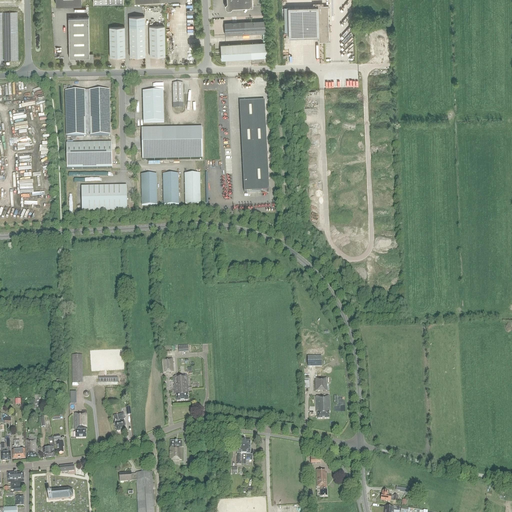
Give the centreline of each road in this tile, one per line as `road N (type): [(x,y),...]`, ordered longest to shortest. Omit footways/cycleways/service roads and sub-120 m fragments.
road 1 (tertiary): [(361,446),(358,367),(343,313),(281,245),(242,229),(191,224),(0,236)]
road 2 (unclassified): [(70,460),(212,419),(361,446)]
road 3 (unknown): [(232,82),(244,199),(271,192),(268,103)]
road 4 (unclassified): [(208,70),(366,67)]
road 5 (unclassified): [(361,446),(511,482)]
